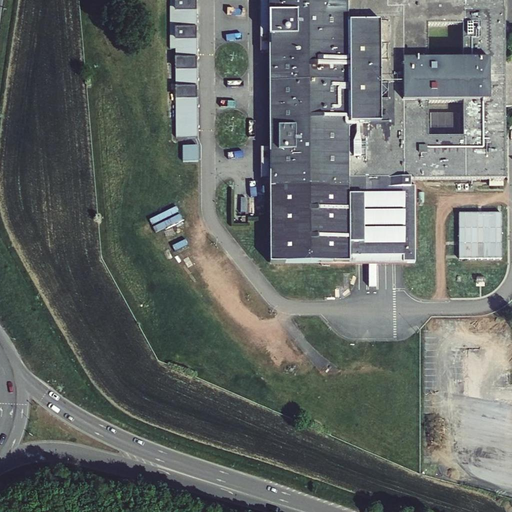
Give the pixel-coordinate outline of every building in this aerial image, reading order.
[(162,0),(161,138),(194,139),(195,0),(162,0)] [(269,51),(268,0),(260,0),(260,52),(269,51)] [(410,190),(410,180),(505,180),(504,108),(511,107),(511,62),(505,63),(505,41),(505,0),(268,0),(269,51),(269,148),(269,178),(269,194),(269,263),(318,263),(348,263),(348,257),(402,258),(402,263),(406,263),(413,263),(414,190),(410,190)] [(196,163),(196,147),(180,147),(179,164),(196,163)] [(269,178),(269,148),(260,148),(260,178),(269,178)] [(504,258),(505,212),(460,212),(460,257),(504,258)] [(406,263),(402,263),(402,258),(348,257),(348,263),(318,263),(318,267),(348,267),(406,267),(406,263)] [(230,292),(209,312),(251,356),(273,336),(230,292)]
